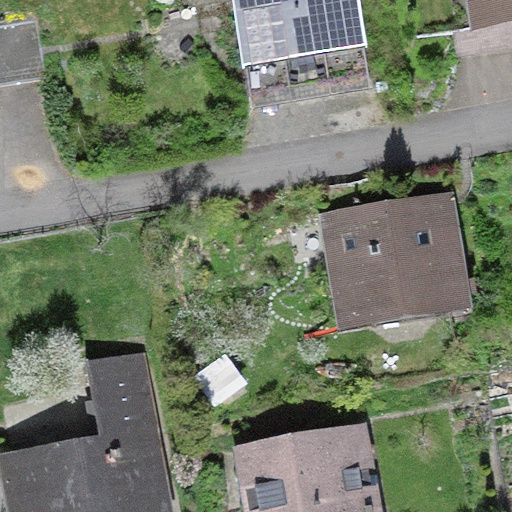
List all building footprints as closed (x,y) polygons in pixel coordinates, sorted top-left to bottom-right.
[(355,0),(193,0),(195,7),(234,1),(244,63),(362,43),(355,0)] [(511,16),(511,0),(481,0),(485,21),(511,16)] [(0,29),(0,87),(47,79),(36,23),(0,29)] [(439,206),(336,223),(351,318),(454,301),(439,206)] [(137,511),(167,507),(140,356),(87,365),(100,441),(1,458),(10,511),(137,511)] [(314,454),(243,467),(251,511),(374,511),(372,498),(371,498),(364,461),(365,461),(360,433),(311,441),(314,454)]
